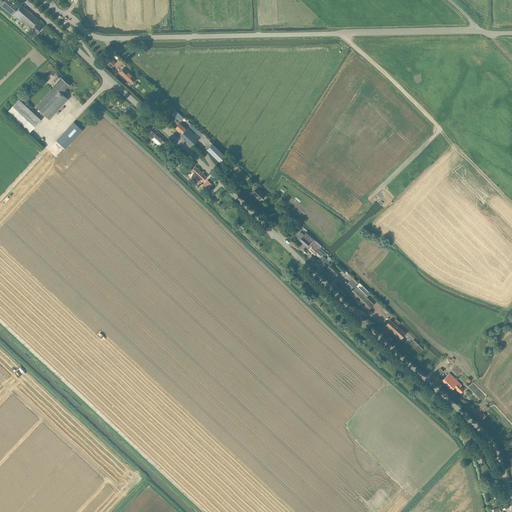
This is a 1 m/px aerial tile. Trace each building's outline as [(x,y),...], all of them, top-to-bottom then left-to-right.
[(1,4),(0,5),(9,13),(12,10),(3,2),(1,4)] [(13,14),(20,20),(36,34),(43,27),(37,22),(39,20),(21,5),(13,14)] [(109,56),(104,61),(111,68),(116,63),(109,56)] [(128,81),(126,83),(129,86),(130,85),(136,79),(124,68),(119,73),(128,81)] [(53,86),(54,87),(36,107),(49,120),(68,99),(62,94),(69,85),(61,78),(53,86)] [(19,99),(7,112),(29,133),(41,120),(19,99)] [(172,114),(181,122),(184,118),(175,111),(174,112),(172,114)] [(56,141),(65,149),(82,130),(73,122),(56,141)] [(191,146),(193,145),(199,137),(195,133),(194,134),(187,127),(186,129),(180,123),(175,128),(181,134),(180,135),(191,146)] [(197,130),(191,124),(188,126),(200,137),(203,134),(198,129),(197,130)] [(152,139),(159,146),(162,143),(162,144),(162,143),(165,146),(169,142),(154,128),(147,135),(152,139)] [(212,144),(210,146),(206,150),(219,162),(225,156),(212,144)] [(165,156),(173,163),(176,160),(168,152),(165,156)] [(191,170),(190,171),(192,173),(193,172),(197,176),(201,180),(200,180),(202,182),(203,181),(205,179),(207,177),(201,172),(195,166),(191,170)] [(232,175),(241,184),(245,179),(248,176),(239,168),(232,175)] [(205,183),(202,186),(206,191),(212,185),(208,181),(207,180),(207,181),(205,183)] [(260,201),(265,195),(257,187),(251,193),(260,201)] [(301,233),(296,238),(298,239),(307,247),(308,245),(310,247),(308,249),(319,258),(323,253),(318,250),(321,246),(315,241),(313,243),(311,241),(313,239),(306,232),(304,235),(301,233)] [(320,259),(319,260),(323,263),(326,259),(329,257),(328,256),(325,254),(323,256),(320,259)] [(321,266),(320,268),(322,270),(326,266),(326,265),(327,264),(329,265),(326,269),(330,272),(335,277),(337,275),(339,273),(338,272),(333,268),(335,267),(331,263),(330,264),(328,262),(329,262),(327,260),(326,259),(323,263),(324,263),(324,264),(321,266)] [(348,283),(346,285),(349,288),(351,289),(353,287),(356,284),(357,283),(357,282),(353,278),(352,279),(348,283)] [(349,294),(367,311),(374,304),(356,287),(349,294)] [(389,337),(391,334),(393,333),(400,340),(406,334),(397,326),(400,323),(396,319),(394,321),(397,324),(396,325),(393,322),(390,320),(381,329),(389,337)] [(418,353),(423,349),(413,339),(409,344),(418,353)] [(449,373),(442,380),(451,390),(454,387),(460,394),(464,390),(460,386),(461,385),(449,373)]
